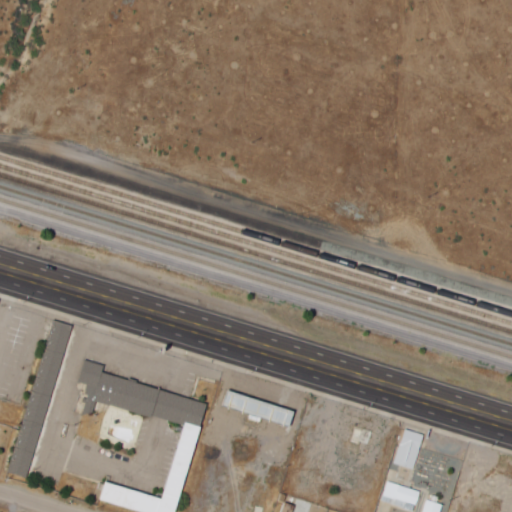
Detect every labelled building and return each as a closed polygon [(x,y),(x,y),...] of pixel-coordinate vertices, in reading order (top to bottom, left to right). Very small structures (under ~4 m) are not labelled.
[(9,472),(27,478),(69,324),(50,319),(9,472)] [(143,511),(178,511),(206,400),(102,374),(104,365),(85,360),(79,383),(88,385),(81,414),(90,416),(94,401),(183,423),(165,497),(105,483),(101,501),(143,511)] [(415,468),(422,433),(402,429),(395,464),(415,468)] [(380,501),(414,511),(419,491),(386,481),(380,501)] [(439,511),(441,504),(425,499),(421,511),(411,511),(439,511)]
